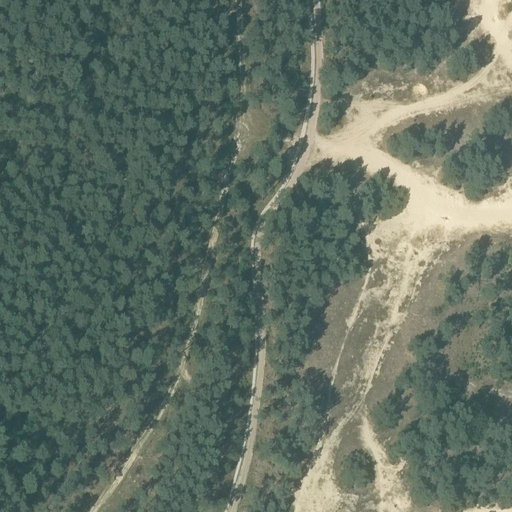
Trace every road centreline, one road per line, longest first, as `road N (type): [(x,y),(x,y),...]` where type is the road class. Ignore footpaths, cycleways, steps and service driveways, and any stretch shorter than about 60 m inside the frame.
road 1 (track): [(91,511),(162,409),(191,333),(245,97),(239,0)]
road 2 (track): [(191,333),(50,238),(0,178)]
